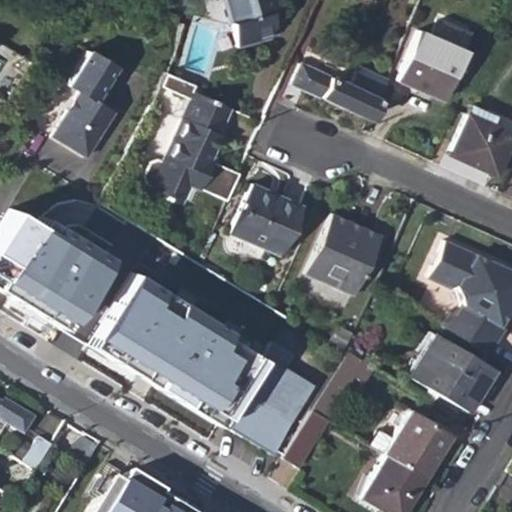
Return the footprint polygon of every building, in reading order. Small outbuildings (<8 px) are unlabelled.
[(222,0),(234,46),(269,38),(273,27),(270,17),(265,6),(274,4),(272,0),(222,0)] [(265,6),(270,17),(277,15),(274,4),(265,6)] [(415,30),(392,81),(439,102),(465,43),(447,35),(439,40),(415,30)] [(114,69),(86,52),(65,85),(76,92),(48,137),(82,159),(111,114),(93,103),(114,69)] [(364,119),(381,82),(352,68),(345,84),(296,63),(287,84),(364,119)] [(178,119),(155,167),(149,164),(144,167),(138,180),(140,188),(143,190),(142,192),(155,198),(154,201),(163,205),(164,202),(175,208),(176,204),(184,189),(195,194),(222,205),(236,174),(204,160),(215,135),(211,133),(224,107),(190,92),(192,86),(163,73),(161,78),(156,89),(192,107),(186,121),(178,119)] [(465,114),(490,125),(493,115),(468,103),(465,114)] [(463,113),(446,150),(469,160),(467,164),(491,175),(509,134),(490,125),(465,114),(463,113)] [(444,154),(467,164),(469,160),(446,150),(444,154)] [(246,181),(223,233),(275,257),(299,204),(246,181)] [(191,205),(195,194),(184,189),(176,204),(183,208),(191,205)] [(7,202),(0,213),(0,310),(51,340),(100,257),(7,202)] [(350,296),(378,234),(327,212),(300,274),(350,296)] [(506,271),(441,241),(424,278),(448,289),(451,287),(458,302),(451,314),(445,311),(437,325),(485,353),(501,327),(495,324),(511,295),(511,289),(510,288),(506,277),(507,275),(506,271)] [(257,355),(126,273),(83,342),(214,424),(257,355)] [(462,411),(489,367),(434,334),(407,379),(462,411)] [(342,353),(307,409),(324,419),(350,375),(361,382),(371,367),(344,350),(342,353)] [(244,392),(223,427),(268,455),(310,385),(266,358),(244,392)] [(0,421),(19,433),(29,418),(0,399),(0,421)] [(419,477),(446,433),(405,408),(378,453),(380,454),(419,477)] [(307,409),(277,458),(294,468),(324,419),(307,409)] [(35,436),(19,462),(32,471),(48,444),(35,436)] [(81,466),(93,447),(79,438),(70,445),(64,455),(81,466)] [(377,511),(397,511),(419,477),(380,454),(354,497),(377,511)] [(32,471),(19,462),(9,478),(14,481),(23,486),(32,471)] [(113,487),(101,479),(82,511),(179,511),(120,476),(113,487)] [(4,497),(13,502),(23,486),(14,481),(4,497)]
